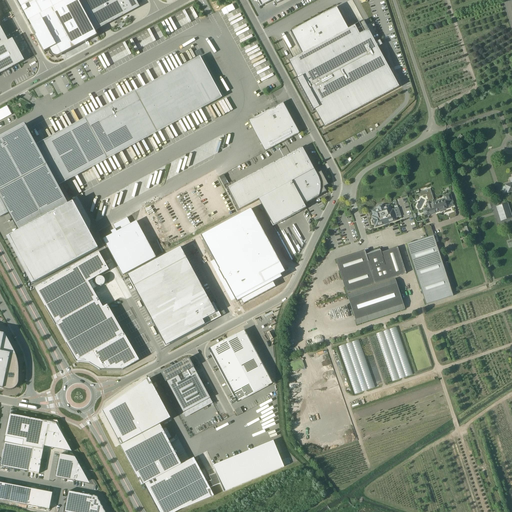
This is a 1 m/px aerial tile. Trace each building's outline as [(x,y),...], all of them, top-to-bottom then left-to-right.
[(86,15),(79,2),(78,0),(22,0),(25,5),(21,8),(23,13),(28,10),(41,34),(36,37),(44,51),(49,49),(51,53),(52,54),(53,55),(54,56),(55,56),(56,56),(57,56),(59,56),(60,55),(62,55),(59,50),(90,34),(83,21),(88,18),(86,15)] [(145,0),(82,0),(79,2),(96,31),(124,15),(123,13),(138,5),(146,1),(145,0)] [(363,20),(287,62),(323,127),(399,87),(378,48),(383,45),(380,39),(375,42),(363,20)] [(0,73),(23,61),(11,39),(6,42),(0,29),(0,73)] [(26,126),(0,140),(0,215),(1,217),(3,216),(9,213),(19,232),(10,237),(35,283),(101,247),(92,231),(84,235),(68,205),(66,201),(58,185),(206,105),(207,105),(185,65),(185,66),(36,146),(30,135),(26,126)] [(297,134),(281,104),(250,120),(267,151),(297,134)] [(302,147),(227,188),(239,210),(292,182),(314,170),(302,147)] [(314,170),(292,182),(304,205),(318,197),(319,195),(322,194),(326,192),(324,187),(328,185),(321,172),(317,174),(314,170)] [(292,182),(259,199),(273,226),(306,208),(304,205),(292,182)] [(423,209),(422,211),(423,215),(425,216),(428,214),(436,212),(447,208),(446,205),(450,203),(450,202),(452,200),(450,195),(448,194),(444,195),(443,198),(444,200),(444,201),(440,202),(440,201),(436,202),(433,203),(432,200),(433,200),(431,193),(426,195),(428,201),(427,202),(426,204),(427,208),(426,208),(423,209)] [(413,213),(411,214),(405,196),(398,198),(396,199),(396,200),(402,219),(403,225),(414,225),(412,220),(412,219),(416,218),(416,213),(413,213)] [(419,196),(415,207),(419,209),(424,198),(419,196)] [(511,218),(507,203),(495,207),(500,222),(511,218)] [(373,218),(375,225),(377,226),(383,224),(385,225),(387,224),(388,223),(394,221),(395,218),(393,212),(391,211),(390,207),(388,206),(383,207),(381,207),(379,207),(378,209),(374,210),(373,213),(374,216),(373,218)] [(251,209),(201,236),(219,270),(216,272),(221,282),(224,280),(236,302),(241,300),(243,304),(275,287),(273,283),(274,283),(273,282),(282,278),(281,275),(285,272),(251,209)] [(336,225),(347,225),(347,224),(342,210),(338,212),(338,215),(333,217),(336,225)] [(112,234),(103,239),(123,276),(156,257),(136,221),(131,224),(127,217),(113,225),(115,229),(111,232),(112,234)] [(470,226),(463,228),(467,238),(473,235),(470,226)] [(412,241),(410,234),(403,237),(405,244),(412,241)] [(406,245),(426,305),(453,296),(433,236),(406,245)] [(204,291),(180,247),(127,275),(165,346),(205,325),(199,313),(191,298),(204,291)] [(377,283),(377,284),(407,274),(398,247),(369,257),(367,251),(336,261),(346,293),(377,283)] [(98,252),(34,288),(77,362),(89,364),(99,370),(100,370),(123,370),(139,360),(107,305),(103,307),(93,289),(97,287),(92,280),(109,270),(98,252)] [(395,279),(346,294),(356,325),(404,309),(395,279)] [(412,374),(396,327),(376,334),(392,381),(412,374)] [(244,330),(208,349),(237,402),(273,383),(244,330)] [(14,351),(5,334),(5,333),(0,332),(0,388),(3,389),(13,389),(17,387),(18,384),(19,381),(19,372),(18,364),(16,355),(14,351)] [(375,387),(358,339),(338,346),(354,393),(375,387)] [(210,398),(190,360),(189,358),(161,373),(162,375),(183,413),(210,398)] [(141,384),(103,412),(120,445),(141,486),(144,484),(158,511),(174,511),(214,496),(210,488),(207,482),(194,458),(181,464),(168,440),(160,425),(171,419),(149,378),(142,383),(142,382),(140,384),(141,384)] [(240,408),(234,411),(237,416),(243,413),(240,408)] [(5,442),(0,466),(29,472),(39,474),(40,466),(44,446),(72,452),(56,423),(9,414),(5,436),(4,442),(5,442)] [(212,481),(207,482),(210,488),(220,484),(224,492),(238,486),(284,467),(273,441),(213,466),(216,473),(209,476),(212,481)] [(60,454),(55,477),(76,481),(84,482),(86,482),(87,482),(87,481),(87,480),(87,479),(81,468),(75,457),(60,454)] [(0,500),(8,502),(11,485),(0,482),(0,500)] [(27,505),(31,488),(11,485),(8,502),(27,505)] [(53,493),(31,488),(27,505),(49,510),(53,493)] [(68,491),(64,511),(104,511),(96,496),(68,491)]
